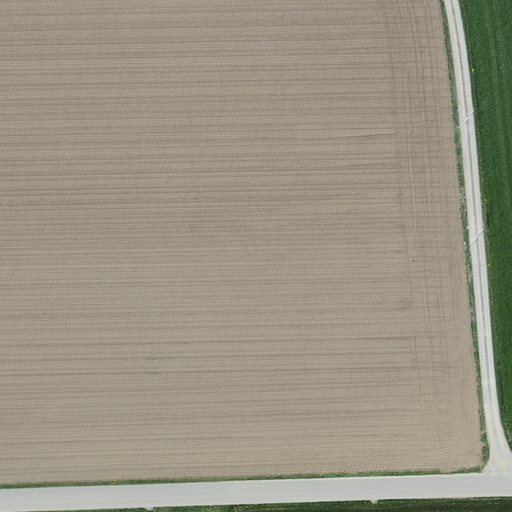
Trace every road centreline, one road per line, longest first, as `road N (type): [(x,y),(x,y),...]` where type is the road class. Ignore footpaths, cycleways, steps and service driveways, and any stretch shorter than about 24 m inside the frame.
road 1 (unclassified): [(511,484),(0,499)]
road 2 (track): [(448,0),(465,103),(499,484)]
